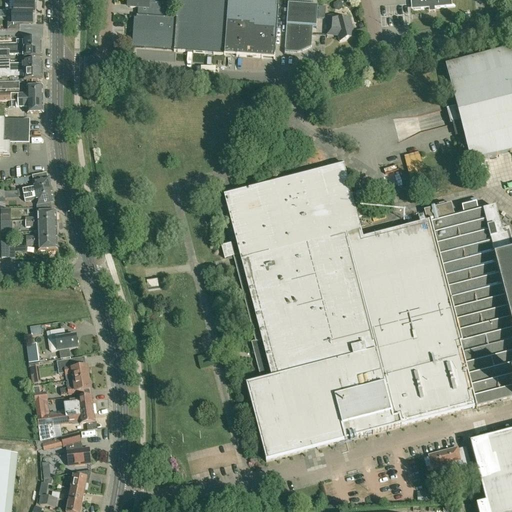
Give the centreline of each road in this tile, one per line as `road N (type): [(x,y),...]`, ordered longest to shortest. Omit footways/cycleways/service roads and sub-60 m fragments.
road 1 (unclassified): [(117,492),(213,491),(277,479),(511,415)]
road 2 (unclassified): [(103,66),(266,72),(386,51)]
road 3 (secondary): [(117,492),(121,385),(91,270)]
road 4 (secondary): [(91,270),(63,176),(57,64)]
road 5 (unclassified): [(386,51),(511,18)]
